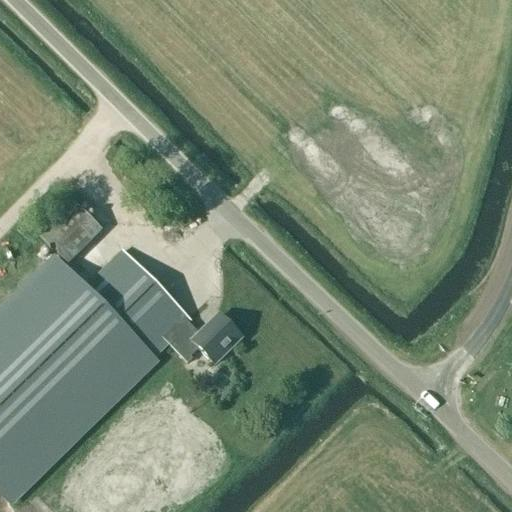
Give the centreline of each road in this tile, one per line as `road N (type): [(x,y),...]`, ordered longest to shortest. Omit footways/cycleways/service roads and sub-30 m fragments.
road 1 (unclassified): [(425,399),(13,0)]
road 2 (unclassified): [(425,399),(468,350),(511,277)]
road 3 (unclassified): [(511,483),(425,399)]
